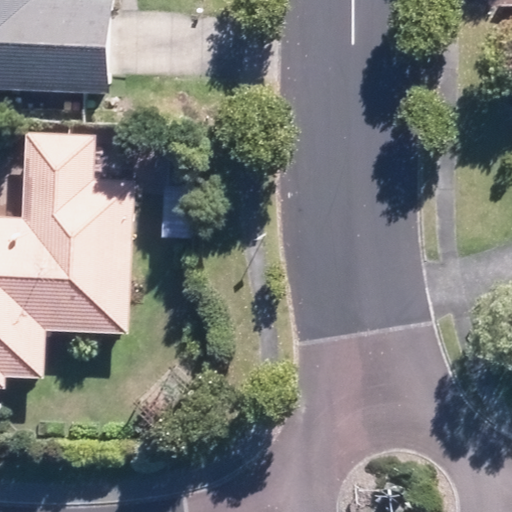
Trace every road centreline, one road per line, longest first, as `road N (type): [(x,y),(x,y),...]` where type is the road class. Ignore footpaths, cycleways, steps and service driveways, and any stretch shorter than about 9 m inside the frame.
road 1 (residential): [(378,415),(354,0)]
road 2 (residential): [(378,415),(432,424),(455,441),(480,489)]
road 3 (residential): [(299,511),(316,451),(354,421),(378,415)]
